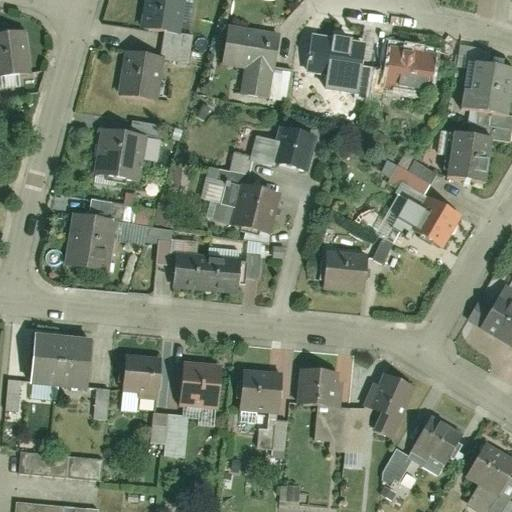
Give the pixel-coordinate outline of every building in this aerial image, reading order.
[(143,0),(139,32),(179,37),(184,0),(143,0)] [(0,90),(26,87),(20,29),(0,31),(0,90)] [(268,102),(279,37),(228,29),(222,68),(244,72),(240,97),(268,102)] [(307,78),(354,86),(361,45),(314,37),(307,78)] [(430,96),(436,57),(389,50),(384,90),(430,96)] [(124,55),(118,98),(156,104),(162,61),(124,55)] [(461,114),(509,121),(511,102),(511,72),(468,66),(461,114)] [(250,164),(307,177),(316,140),(278,131),(275,144),(255,140),(250,164)] [(101,132),(93,176),(139,184),(146,139),(101,132)] [(448,182),(487,187),(493,142),(454,137),(448,182)] [(231,228),(271,237),(280,197),(240,188),(231,228)] [(109,189),(103,205),(89,199),(86,207),(108,216),(113,203),(132,210),(136,199),(109,189)] [(413,234),(444,251),(461,219),(431,202),(413,234)] [(72,218),(63,268),(106,275),(115,225),(72,218)] [(328,255),(324,293),(365,296),(368,259),(328,255)] [(176,258),(173,291),(204,295),(208,262),(176,258)] [(208,262),(204,295),(236,299),(240,265),(208,262)] [(480,332),(511,350),(511,292),(506,288),(480,332)] [(63,341),(35,339),(31,389),(59,391),(63,341)] [(92,344),(63,341),(59,391),(88,393),(92,344)] [(155,401),(160,363),(128,358),(123,397),(155,401)] [(218,413),(221,367),(183,365),(180,410),(218,413)] [(280,376),(243,373),(240,414),(276,417),(280,376)] [(336,414),(339,377),(298,374),(295,411),(336,414)] [(392,444),(415,391),(383,377),(377,389),(372,387),(362,410),(381,418),(373,435),(392,444)] [(89,419),(104,421),(108,392),(93,390),(89,419)] [(273,420),(268,457),(281,459),(287,423),(273,420)] [(445,471),(463,438),(429,420),(411,453),(445,471)] [(498,498),(511,474),(511,462),(486,447),(467,480),(498,498)] [(16,471),(96,482),(99,463),(18,452),(16,471)] [(11,511),(96,511),(96,510),(12,503),(11,511)]
